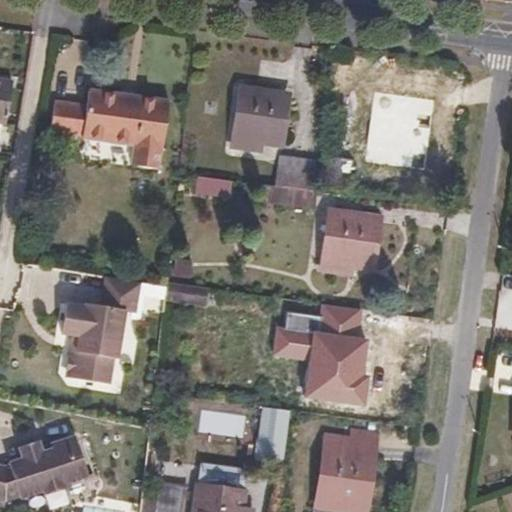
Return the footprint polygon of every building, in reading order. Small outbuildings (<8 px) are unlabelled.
[(0,124),(7,126),(14,79),(0,76),(0,124)] [(89,104),(56,99),(51,131),(85,135),(85,138),(133,144),(132,165),(159,167),(169,98),(92,88),(89,104)] [(243,90),(236,136),(258,138),(279,140),(285,96),(243,90)] [(374,108),(368,154),(390,156),(413,159),(419,113),(374,108)] [(258,138),(236,136),(235,146),(255,150),(258,138)] [(348,190),(351,159),(325,154),(320,185),(348,190)] [(390,156),(368,154),(367,164),(388,168),(390,156)] [(312,191),(316,161),(277,156),(273,186),(312,191)] [(390,156),(388,168),(388,170),(412,172),(413,159),(390,156)] [(196,196),(231,197),(232,178),(197,177),(196,196)] [(273,186),(264,185),(261,202),(270,202),(273,186)] [(273,186),(270,202),(314,208),(317,193),(312,191),(273,186)] [(332,215),(326,259),(348,262),(369,265),(373,220),(332,215)] [(348,262),(326,259),(325,270),(347,273),(348,262)] [(189,275),(191,261),(179,260),(177,273),(189,275)] [(136,310),(141,281),(106,275),(102,305),(68,303),(63,333),(80,336),(78,352),(70,357),(69,369),(74,377),(112,382),(116,356),(120,357),(127,309),(136,310)] [(168,282),(167,284),(166,301),(178,303),(181,283),(168,282)] [(181,283),(178,303),(206,307),(209,287),(181,283)] [(317,323),(311,369),(332,372),(353,375),(359,329),(317,323)] [(332,372),(311,369),(310,378),(331,381),(332,372)] [(326,460),(369,466),(373,440),(329,433),(326,460)] [(0,464),(0,499),(7,500),(45,490),(46,494),(68,487),(66,483),(89,476),(77,440),(69,437),(57,441),(53,448),(44,451),(40,440),(20,447),(23,458),(10,462),(11,464),(6,466),(0,464)] [(319,511),(362,511),(369,466),(326,460),(318,511),(319,511)] [(179,511),(183,488),(162,486),(159,511),(179,511)] [(239,511),(241,495),(199,490),(195,511),(239,511)]
